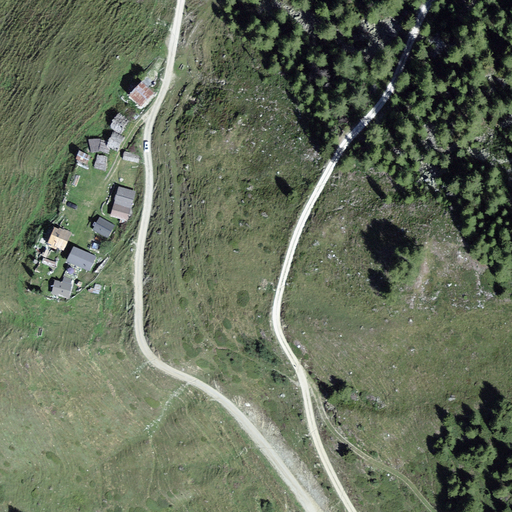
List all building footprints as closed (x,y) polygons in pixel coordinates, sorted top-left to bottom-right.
[(152,93),(141,83),(130,95),(142,105),(152,93)] [(128,123),(121,117),(112,128),(119,134),(128,123)] [(118,151),(124,138),(115,134),(109,147),(118,151)] [(90,149),(109,150),(109,138),(90,137),(90,149)] [(89,156),(80,152),(77,159),(86,163),(89,156)] [(139,155),(126,152),(125,159),(138,161),(139,155)] [(105,168),(106,157),(97,156),(96,167),(105,168)] [(135,192),(119,188),(116,201),(131,205),(135,192)] [(130,208),(114,204),(111,215),(127,220),(130,208)] [(113,226),(100,218),(94,229),(107,237),(113,226)] [(69,235),(55,229),(49,242),(63,249),(69,235)] [(95,256),(75,248),(69,262),(89,270),(95,256)] [(71,285),(55,282),(52,293),(68,297),(71,285)]
